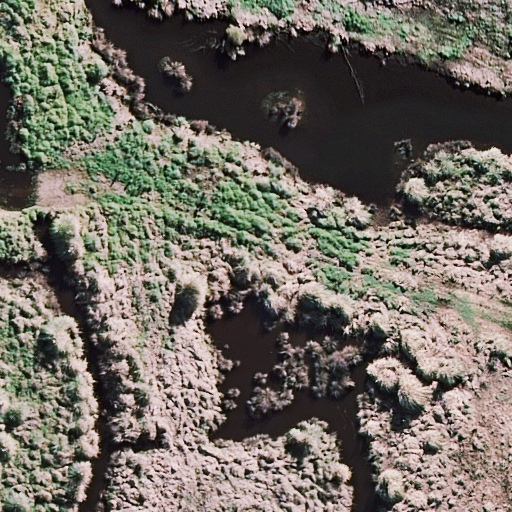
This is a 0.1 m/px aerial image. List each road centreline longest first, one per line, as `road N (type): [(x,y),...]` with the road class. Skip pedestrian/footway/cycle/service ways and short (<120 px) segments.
road 1 (track): [(511,361),(130,230),(49,194)]
road 2 (track): [(49,194),(134,441),(107,511)]
